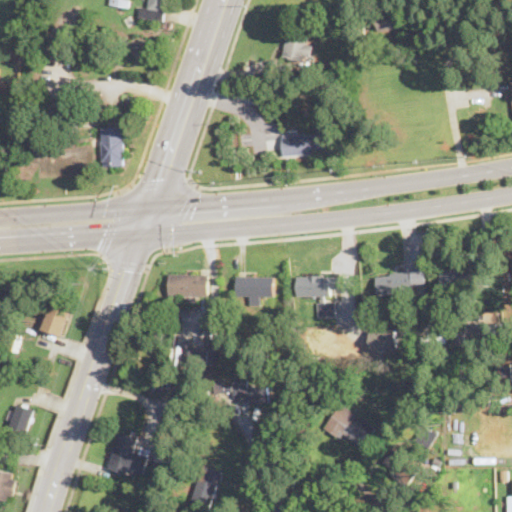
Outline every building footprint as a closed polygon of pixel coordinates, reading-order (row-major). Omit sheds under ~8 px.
[(166,0),(163,0),(148,0),(149,6),(140,5),(140,18),(165,19),(166,0)] [(380,16),(381,29),(404,27),(403,14),(380,16)] [(289,32),(283,54),(311,62),(317,39),(289,32)] [(126,125),(102,125),(102,164),(126,164),(126,125)] [(281,135),(282,155),(326,154),(325,134),(281,135)] [(377,273),(379,294),(414,291),(412,270),(377,273)] [(441,271),(442,295),(479,294),(478,270),(441,271)] [(209,295),(209,272),(170,272),(170,295),(209,295)] [(275,274),(238,274),(238,298),(262,298),(262,295),(275,295),(275,274)] [(340,294),(340,274),(298,274),(298,294),(340,294)] [(70,307),(60,305),(58,312),(45,309),(40,328),(63,334),(70,307)] [(507,313),(482,309),(478,334),(503,338),(507,313)] [(372,349),(407,348),(407,339),(398,339),(398,327),(371,328),(372,349)] [(216,364),(216,348),(190,348),(190,364),(216,364)] [(270,402),(269,385),(249,386),(249,380),(225,381),(225,380),(218,380),(219,399),(250,397),(251,403),(270,402)] [(167,399),(184,399),(184,383),(167,382),(167,399)] [(36,408),(18,402),(11,427),(29,432),(36,408)] [(376,424),(338,405),(327,427),(364,447),(376,424)] [(432,445),(438,431),(423,424),(417,439),(432,445)] [(139,446),(142,437),(121,431),(112,466),(145,475),(152,449),(139,446)] [(151,465),(167,470),(174,451),(158,445),(151,465)] [(382,463),(408,479),(417,464),(392,448),(382,463)] [(194,509),(215,511),(221,470),(200,467),(194,509)] [(20,474),(0,469),(0,498),(13,502),(20,474)]
